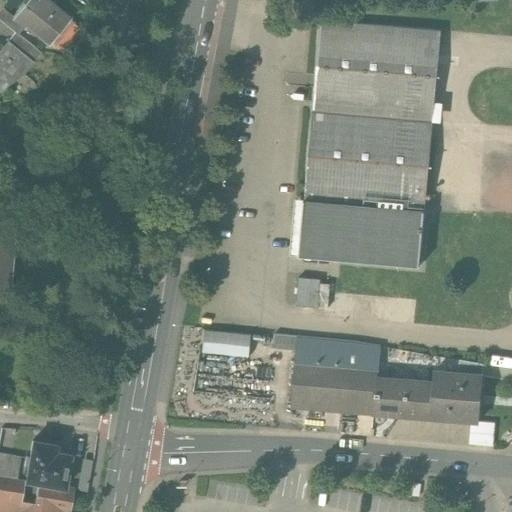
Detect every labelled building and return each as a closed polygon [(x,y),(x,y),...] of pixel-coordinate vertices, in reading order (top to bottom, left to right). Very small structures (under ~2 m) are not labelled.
[(48,44),(68,19),(62,14),(65,11),(54,2),(52,5),(44,0),(34,0),(34,1),(33,0),(25,0),(12,17),(11,18),(23,28),(25,26),(48,44)] [(17,35),(23,28),(11,18),(12,17),(2,9),(0,12),(0,20),(14,32),(17,35)] [(444,33),(321,21),(305,201),(296,201),(294,231),(292,257),(340,264),(420,275),(444,33)] [(14,32),(6,42),(31,63),(39,53),(17,35),(14,32)] [(22,74),(31,63),(6,42),(2,48),(0,47),(0,92),(7,84),(22,74)] [(9,222),(0,220),(0,304),(2,305),(9,222)] [(321,281),(298,280),(296,307),(328,309),(330,286),(320,285),(321,281)] [(249,355),(250,331),(200,331),(200,354),(249,355)] [(376,380),(378,380),(380,347),(353,342),(274,335),(273,348),(295,351),(290,407),(373,414),(376,380)] [(459,374),(483,377),(483,365),(460,361),(459,374)] [(433,385),(430,418),(471,422),(479,422),(483,377),(459,374),(434,372),(433,385)] [(376,380),(373,414),(430,418),(433,385),(378,380),(376,380)] [(495,424),(479,422),(471,422),(469,446),(493,448),(495,424)] [(25,483),(64,490),(70,456),(55,454),(56,447),(32,442),(25,483)] [(20,458),(0,454),(0,478),(17,481),(20,458)] [(64,490),(25,483),(17,481),(0,478),(0,511),(4,511),(58,511),(59,511),(66,511),(68,511),(72,491),(64,490)]
